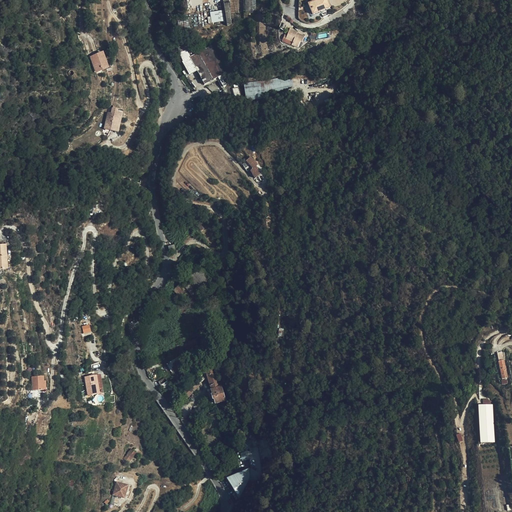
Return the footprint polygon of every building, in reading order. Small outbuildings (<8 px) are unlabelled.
[(230,0),(231,21),(244,20),(243,0),(230,0)] [(257,14),(256,0),(245,0),(246,14),(257,14)] [(328,8),(326,3),(325,0),(318,0),(315,1),(310,3),(307,5),(311,15),(317,13),(319,14),(321,16),(321,18),(322,18),(327,16),(326,14),(326,11),(326,9),(328,8)] [(309,18),(319,14),(317,13),(311,15),(307,5),(304,6),(309,18)] [(212,22),(225,21),(224,10),(211,11),(212,22)] [(293,31),(290,41),(296,43),(295,47),(302,49),(304,41),(306,41),(307,37),(299,36),(300,33),(293,31)] [(205,85),(218,78),(225,75),(220,62),(212,47),(214,45),(213,42),(206,46),(208,49),(190,58),(205,85)] [(183,45),(180,46),(178,47),(181,54),(182,53),(194,49),(191,44),(188,43),(183,45)] [(99,70),(107,67),(106,63),(102,52),(100,52),(94,54),(99,70)] [(225,91),(231,88),(231,86),(225,75),(218,78),(225,91)] [(245,93),(293,86),(291,81),(291,77),(244,84),(245,93)] [(232,87),(235,95),(241,94),(238,85),(235,82),(232,83),(233,86),(232,87)] [(119,134),(122,115),(117,114),(118,110),(114,109),(113,114),(109,113),(107,132),(119,134)] [(259,166),(252,157),(242,164),(248,172),(250,170),(256,179),(262,175),(258,167),(259,166)] [(210,282),(208,281),(204,275),(198,268),(188,276),(192,280),(185,286),(182,283),(173,290),(176,293),(186,306),(189,304),(187,301),(190,299),(193,302),(203,293),(200,290),(210,282)] [(204,275),(208,281),(210,282),(200,290),(203,293),(215,283),(211,279),(206,273),(204,275)] [(193,348),(189,341),(163,357),(172,373),(179,369),(178,367),(180,366),(182,368),(186,366),(184,363),(190,359),(191,361),(199,357),(197,354),(197,355),(192,348),(193,348)] [(507,378),(502,353),(496,354),(502,379),(507,378)] [(210,390),(215,403),(224,400),(220,387),(219,387),(212,367),(211,367),(210,366),(206,369),(207,370),(205,372),(211,390),(210,390)] [(104,373),(100,374),(103,387),(99,387),(100,392),(108,391),(104,373)] [(103,387),(100,374),(85,376),(88,394),(100,392),(99,387),(103,387)] [(27,388),(39,389),(39,382),(39,375),(28,375),(27,388)] [(183,393),(171,407),(175,412),(186,398),(200,384),(205,379),(202,377),(201,378),(200,377),(187,389),(186,388),(182,392),(183,393)] [(476,431),(484,479),(488,511),(495,511),(506,511),(502,480),(494,429),(489,395),(477,397),(477,400),(475,401),(476,409),(473,409),(476,431)] [(248,447),(238,448),(240,461),(249,460),(248,447)] [(129,463),(137,453),(132,449),(125,459),(129,463)] [(226,479),(234,491),(239,499),(251,478),(248,470),(226,479)] [(125,498),(128,486),(117,482),(114,495),(125,498)] [(69,511),(74,486),(68,485),(63,509),(69,511)]
